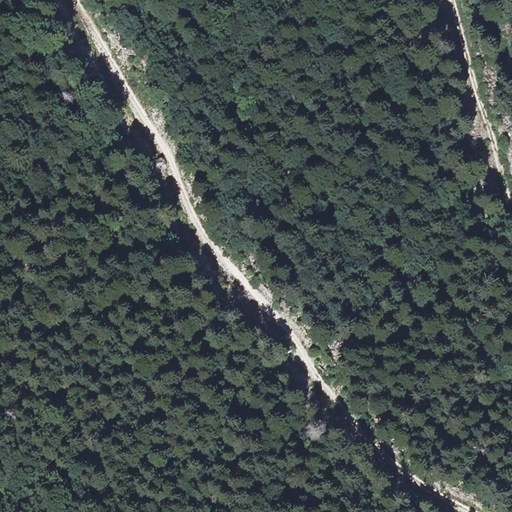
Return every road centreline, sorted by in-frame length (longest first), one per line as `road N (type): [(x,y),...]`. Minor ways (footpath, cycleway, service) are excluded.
road 1 (track): [(73,0),(190,213),(285,341),(408,477),(478,511)]
road 2 (track): [(511,193),(451,0)]
